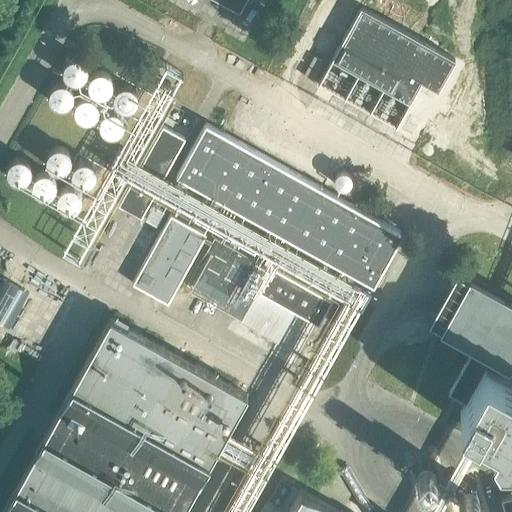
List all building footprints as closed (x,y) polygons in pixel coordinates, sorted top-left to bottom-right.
[(218,0),(240,12),(246,0),(218,0)] [(437,93),(456,59),(440,50),(362,6),(361,7),(319,83),(322,85),(397,126),(420,84),(437,93)] [(405,231),(250,145),(206,121),(193,145),(177,174),(210,192),(195,218),(256,252),(270,226),(361,277),(375,285),(405,231)] [(143,216),(182,145),(186,135),(163,123),(151,145),(119,203),(143,216)] [(170,303),(208,233),(172,213),(133,282),(170,303)] [(320,324),(334,299),(275,265),(260,291),(320,324)] [(511,379),(497,371),(502,362),(510,367),(511,364),(511,297),(470,275),(441,327),(441,328),(476,348),(451,393),(468,402),(462,413),(480,423),(497,432),(493,439),(500,450),(511,450),(511,379)] [(182,511),(249,394),(112,317),(2,511),(182,511)] [(201,495),(208,482),(202,479),(195,492),(201,495)] [(344,511),(319,498),(302,489),(289,511),(344,511)] [(511,511),(511,497),(503,500),(506,511),(511,511)]
